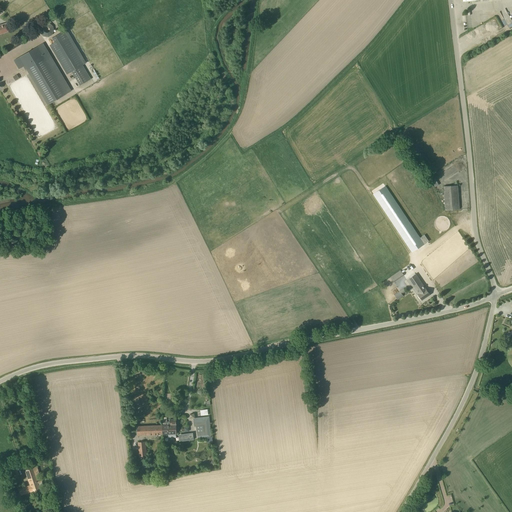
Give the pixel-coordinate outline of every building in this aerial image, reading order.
[(0,34),(9,32),(7,24),(6,23),(0,24),(0,34)] [(53,37),(53,25),(41,24),(40,36),(53,37)] [(91,79),(82,65),(86,63),(66,29),(52,37),(55,42),(50,45),(66,74),(71,71),(79,85),(91,79)] [(70,91),(43,45),(13,62),(18,70),(24,67),(46,105),(70,91)] [(431,179),(435,186),(439,184),(434,177),(431,179)] [(445,211),(459,209),(458,185),(444,187),(444,188),(442,188),(442,200),(445,200),(445,211)] [(373,194),(409,248),(410,249),(412,252),(429,241),(424,235),(420,238),(385,186),(373,194)] [(394,282),(404,275),(400,270),(391,277),(394,282)] [(430,295),(415,273),(407,279),(414,287),(415,286),(419,292),(417,293),(422,300),(430,295)] [(397,299),(403,295),(401,293),(405,291),(403,288),(394,294),(397,299)] [(196,418),(194,418),(194,423),(194,426),(197,426),(204,425),(203,417),(196,418)] [(162,434),(177,434),(176,419),(170,419),(170,421),(164,422),(164,425),(161,425),(162,434)] [(137,435),(162,434),(161,425),(136,426),(137,435)] [(140,457),(148,456),(146,441),(138,442),(140,457)] [(22,495),(44,487),(43,482),(43,481),(38,466),(26,470),(31,484),(21,488),(19,488),(22,495)]
